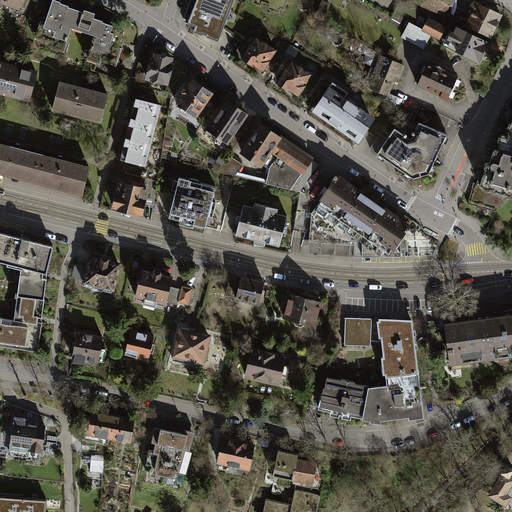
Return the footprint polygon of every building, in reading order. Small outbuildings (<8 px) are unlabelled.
[(0,0),(0,2),(18,8),(19,5),(22,6),(24,0),(0,0)] [(40,22),(37,30),(40,31),(38,39),(63,47),(71,24),(95,32),(87,56),(113,64),(115,57),(118,58),(122,48),(118,46),(123,31),(112,27),(113,25),(92,18),(94,13),(84,9),(83,12),(67,7),(68,6),(60,4),(60,2),(54,0),(51,0),(44,23),(40,22)] [(232,5),(218,0),(196,0),(188,23),(195,26),(193,31),(218,41),(232,5)] [(422,0),(421,5),(443,15),(448,8),(451,0),(422,0)] [(501,16),(474,2),(470,11),(473,12),(467,25),(490,37),(501,16)] [(427,19),(422,29),(430,33),(439,38),(445,28),(427,19)] [(423,47),(430,33),(422,29),(409,23),(402,37),(423,47)] [(487,42),(456,27),(454,33),(451,32),(447,39),(450,40),(447,46),(478,61),(487,42)] [(256,37),(242,58),(252,65),(253,64),(261,70),(275,50),(256,37)] [(151,58),(146,78),(166,83),(171,62),(169,62),(170,58),(154,54),(153,59),(151,58)] [(401,66),(384,57),(379,69),(378,69),(375,75),(370,74),(366,82),(368,86),(384,93),(391,79),(393,80),(401,66)] [(292,61),(277,82),(287,89),(288,88),(296,93),(310,74),(292,61)] [(35,71),(0,62),(0,91),(28,99),(35,71)] [(427,62),(417,84),(447,98),(457,76),(442,69),(440,66),(435,66),(427,62)] [(192,79),(178,100),(183,104),(181,106),(196,115),(211,93),(192,79)] [(108,95),(59,82),(52,108),(101,121),(108,95)] [(332,82),(316,106),(322,111),(320,114),(337,126),(339,123),(349,129),(347,132),(354,137),(356,134),(360,137),(372,120),(364,115),(366,113),(344,97),(347,92),(332,82)] [(136,99),(131,119),(154,125),(159,105),(140,100),(136,99)] [(245,114),(227,101),(208,129),(226,141),(245,114)] [(149,144),(154,125),(131,119),(126,138),(149,144)] [(413,139),(411,141),(420,175),(428,173),(446,134),(419,121),(414,132),(412,132),(411,134),(412,134),(411,136),(413,139)] [(511,121),(511,122),(510,124),(508,124),(507,128),(509,128),(507,135),(502,134),(501,136),(498,136),(497,141),(500,142),(497,150),(511,154),(511,121)] [(260,123),(240,152),(258,163),(262,162),(271,150),(302,171),(311,158),(260,123)] [(413,177),(420,175),(411,141),(407,141),(408,137),(406,136),(407,135),(405,133),(404,135),(394,128),(377,153),(413,177)] [(144,165),(149,144),(126,138),(121,160),(125,161),(144,165)] [(0,172),(4,174),(11,146),(0,143),(0,172)] [(4,174),(35,182),(42,155),(21,150),(11,146),(4,174)] [(511,154),(497,150),(494,149),(489,164),(485,162),(484,167),(487,168),(487,171),(481,169),(475,188),(472,187),(467,202),(495,211),(508,199),(509,193),(511,194),(511,154)] [(309,176),(302,171),(271,150),(262,162),(269,167),(266,183),(299,190),(309,176)] [(63,161),(42,155),(35,182),(82,194),(89,168),(63,161)] [(229,155),(217,170),(234,174),(242,164),(229,155)] [(397,248),(401,243),(407,234),(409,230),(407,229),(409,226),(405,223),(408,220),(394,211),(392,214),(387,211),(390,206),(383,201),(380,205),(368,197),(370,193),(364,189),(362,193),(356,189),(358,185),(346,177),(343,180),(336,175),(332,180),(334,182),(318,205),(389,253),(392,248),(393,249),(395,246),(397,248)] [(189,180),(178,177),(168,217),(180,220),(179,223),(185,225),(186,221),(204,226),(215,186),(197,182),(198,180),(190,178),(189,180)] [(119,182),(113,207),(139,213),(146,185),(127,180),(126,184),(119,182)] [(253,208),(243,205),(235,235),(279,245),(282,235),(277,234),(279,226),(284,227),(287,216),(276,214),(278,208),(255,202),(253,208)] [(313,231),(312,238),(321,239),(321,244),(322,244),(321,251),(334,252),(333,255),(349,256),(350,244),(363,245),(363,256),(401,256),(401,243),(397,248),(395,246),(393,249),(392,248),(389,253),(318,205),(312,213),(311,231),(313,231)] [(309,253),(333,255),(334,252),(321,251),(322,244),(321,244),(321,239),(312,238),(313,231),(311,231),(309,253)] [(0,260),(30,268),(43,271),(46,272),(52,246),(0,233),(0,260)] [(350,244),(349,256),(363,256),(363,245),(350,244)] [(85,280),(84,284),(91,286),(92,283),(104,286),(103,289),(112,291),(119,263),(107,261),(108,258),(101,257),(100,260),(90,258),(88,267),(85,280)] [(85,280),(88,267),(74,264),(71,277),(85,280)] [(42,278),(43,271),(30,268),(28,274),(21,274),(16,295),(44,298),(46,285),(46,279),(42,278)] [(164,304),(165,301),(168,286),(171,276),(160,274),(160,272),(153,270),(153,272),(143,270),(136,298),(144,300),(143,303),(155,306),(156,302),(164,304)] [(230,275),(226,294),(237,297),(242,277),(230,275)] [(242,277),(237,297),(259,302),(263,282),(242,277)] [(181,290),(168,286),(165,301),(177,304),(178,302),(181,290)] [(187,304),(191,289),(182,286),(181,290),(178,302),(187,304)] [(321,301),(288,293),(282,317),(315,325),(321,301)] [(16,295),(14,319),(37,322),(37,317),(42,317),(42,313),(44,298),(16,295)] [(511,312),(483,317),(489,355),(511,352),(511,312)] [(42,323),(37,322),(14,319),(13,322),(1,320),(2,317),(0,316),(0,345),(38,351),(42,323)] [(452,360),(489,355),(483,317),(448,322),(449,330),(450,334),(448,334),(452,360)] [(346,318),(344,344),(371,345),(370,340),(383,340),(384,355),(383,356),(382,364),(385,363),(386,372),(414,368),(417,367),(411,320),(346,318)] [(449,330),(448,322),(430,322),(431,332),(449,330)] [(208,335),(181,328),(174,354),(205,362),(208,347),(205,346),(208,335)] [(153,335),(131,330),(125,353),(136,355),(137,353),(148,356),(153,335)] [(102,337),(77,332),(73,356),(97,361),(102,337)] [(251,347),(245,374),(279,382),(281,374),(287,375),(289,364),(283,363),(284,354),(251,347)] [(389,384),(370,387),(363,414),(382,417),(423,411),(418,378),(415,378),(414,368),(386,372),(389,384)] [(363,417),(363,414),(370,387),(354,384),(355,381),(341,378),(340,380),(326,377),(319,407),(363,417)] [(108,444),(109,435),(113,415),(92,412),(91,418),(88,418),(86,422),(85,430),(84,440),(108,444)] [(134,419),(113,415),(109,435),(131,439),(134,419)] [(26,418),(14,417),(10,446),(42,451),(46,425),(25,422),(26,418)] [(194,431),(155,423),(151,441),(156,442),(154,450),(149,449),(145,464),(151,465),(148,476),(158,478),(159,473),(182,479),(186,464),(185,464),(194,431)] [(253,444),(223,437),(217,460),(227,463),(229,466),(235,468),(238,465),(248,468),(253,444)] [(278,450),(272,475),(313,483),(317,463),(296,459),(297,454),(278,450)] [(92,457),(84,456),(83,461),(94,463),(94,469),(102,470),(104,457),(92,455),(92,457)] [(501,474),(487,495),(504,506),(511,496),(506,493),(511,483),(511,474),(510,474),(511,471),(511,466),(505,462),(499,472),(501,474)] [(291,504),(264,499),(261,511),(316,511),(320,495),(294,490),(291,504)] [(0,511),(48,511),(49,499),(0,496),(0,511)]
